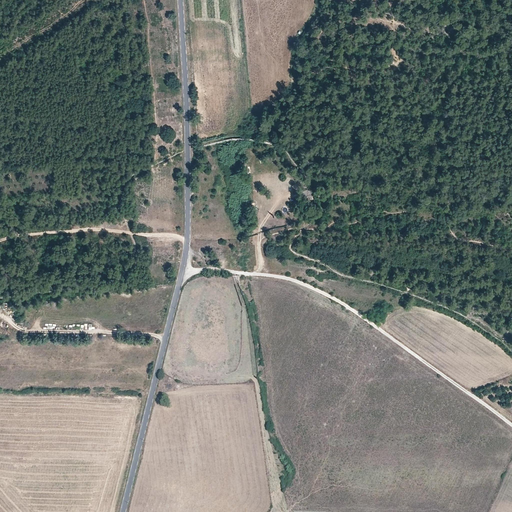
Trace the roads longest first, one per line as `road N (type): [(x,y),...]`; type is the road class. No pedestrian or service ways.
road 1 (tertiary): [(178,0),(191,210),(123,511)]
road 2 (track): [(247,274),(286,278),(338,300),(511,426)]
road 3 (track): [(511,251),(457,237),(440,220),(377,212),(278,232),(261,242),(263,263),(254,274)]
road 4 (track): [(0,239),(69,231),(186,239)]
